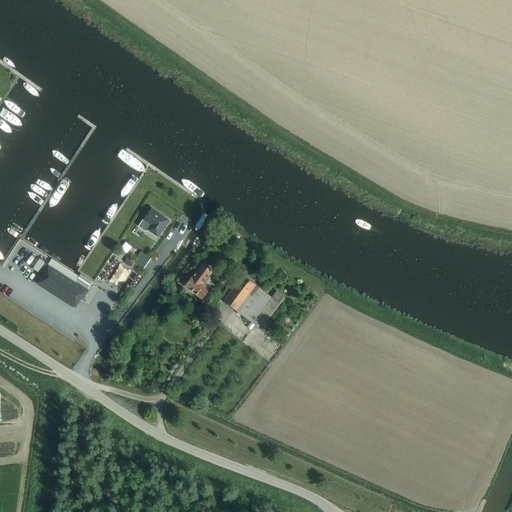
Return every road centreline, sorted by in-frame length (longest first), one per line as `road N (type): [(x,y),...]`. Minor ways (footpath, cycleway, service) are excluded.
road 1 (track): [(511,232),(448,219),(393,193),(92,0)]
road 2 (unclassified): [(334,511),(134,419),(0,330)]
